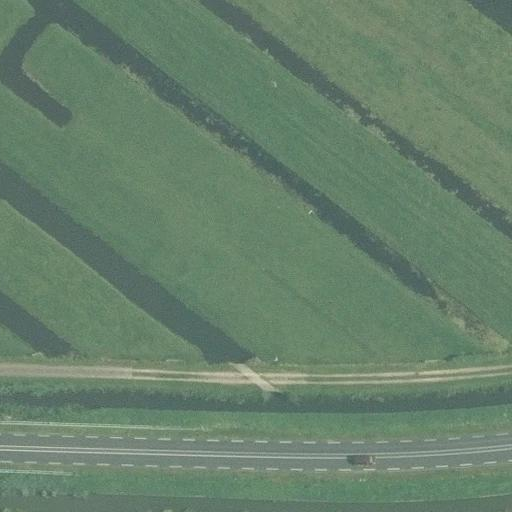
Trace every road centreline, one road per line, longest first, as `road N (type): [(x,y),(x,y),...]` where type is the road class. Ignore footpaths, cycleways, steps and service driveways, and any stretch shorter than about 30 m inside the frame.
road 1 (primary): [(511,446),(335,457),(0,448)]
road 2 (track): [(131,372),(254,380),(511,370)]
road 3 (unclassified): [(0,368),(131,372)]
